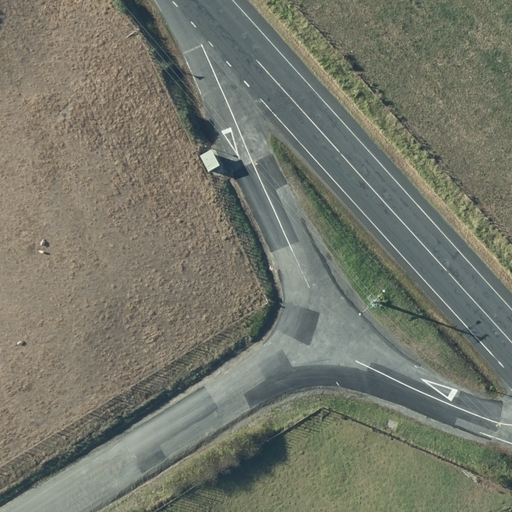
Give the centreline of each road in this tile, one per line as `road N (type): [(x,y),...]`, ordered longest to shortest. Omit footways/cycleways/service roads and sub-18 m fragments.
road 1 (primary): [(511,341),(221,21)]
road 2 (unclassified): [(330,336),(201,43),(221,21)]
road 3 (unclassified): [(42,511),(330,336)]
road 4 (unclassified): [(511,424),(355,359),(330,336)]
